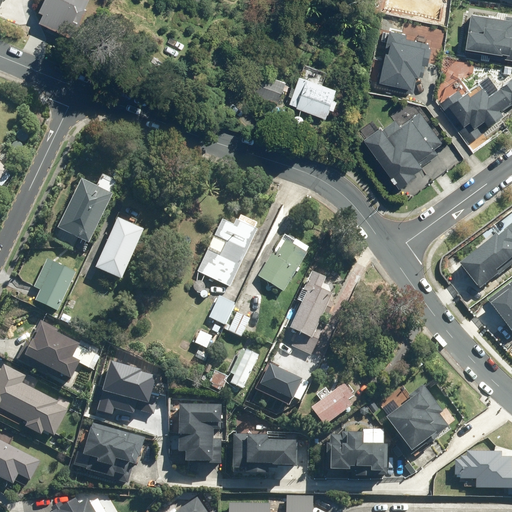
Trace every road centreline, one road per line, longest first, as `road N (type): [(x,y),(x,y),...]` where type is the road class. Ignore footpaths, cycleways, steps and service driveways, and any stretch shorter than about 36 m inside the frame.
road 1 (residential): [(76,88),(312,173),(364,217),(391,255)]
road 2 (residential): [(391,255),(467,355),(511,392)]
road 3 (residential): [(0,253),(76,88)]
road 4 (residential): [(391,255),(511,166)]
